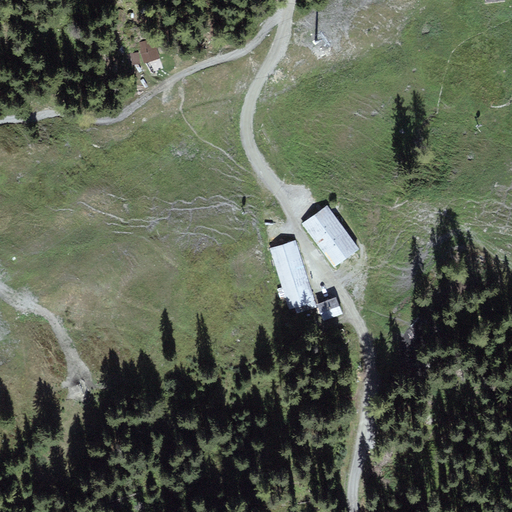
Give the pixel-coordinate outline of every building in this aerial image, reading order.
[(157,59),(151,42),(139,46),(145,64),(157,59)] [(326,205),(302,223),(333,264),(357,246),(326,205)] [(295,241),(270,249),(289,309),(314,301),(295,241)] [(335,297),(317,304),(323,319),(341,313),(335,297)] [(343,344),(348,341),(342,329),(337,332),(343,344)]
